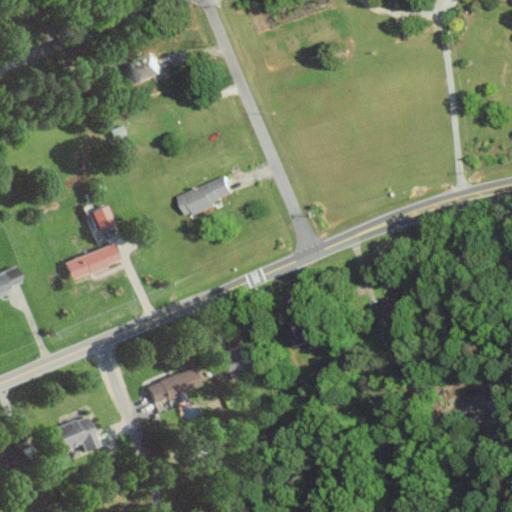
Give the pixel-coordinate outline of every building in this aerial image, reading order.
[(123,60),(130,83),(159,74),(152,51),(123,60)] [(116,153),(127,150),(120,125),(108,128),(116,153)] [(174,194),(182,214),(231,196),(223,175),(174,194)] [(91,228),(106,223),(100,204),(85,209),(91,228)] [(66,279),(116,260),(109,242),(59,261),(66,279)] [(17,281),(10,266),(0,269),(0,293),(6,291),(4,287),(17,281)] [(376,317),(413,316),(412,297),(376,298),(376,317)] [(316,338),(309,317),(283,325),(289,346),(316,338)] [(223,373),(251,362),(243,341),(215,352),(223,373)] [(195,385),(188,367),(143,384),(151,403),(195,385)] [(445,391),(449,404),(480,396),(476,382),(445,391)] [(48,455),(76,442),(80,452),(95,445),(81,415),(38,434),(48,455)]
